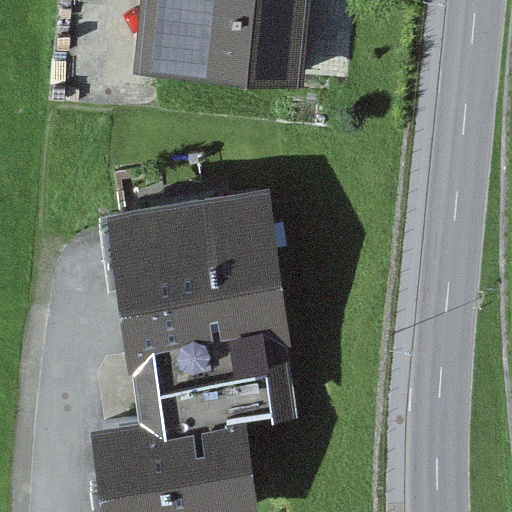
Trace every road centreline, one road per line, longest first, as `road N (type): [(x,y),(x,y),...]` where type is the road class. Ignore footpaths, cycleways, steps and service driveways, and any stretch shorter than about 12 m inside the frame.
road 1 (tertiary): [(440,511),(444,331),(477,0)]
road 2 (residential): [(64,511),(71,321)]
